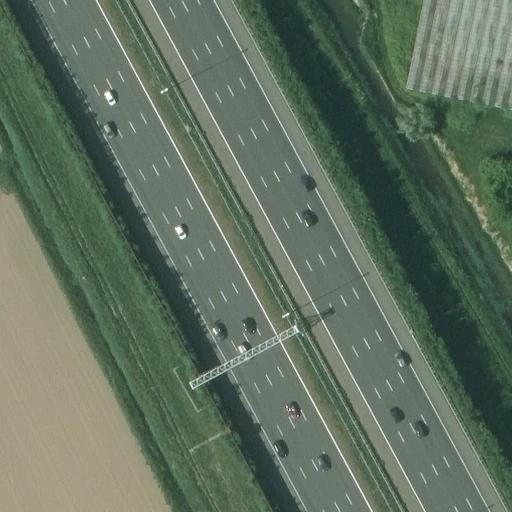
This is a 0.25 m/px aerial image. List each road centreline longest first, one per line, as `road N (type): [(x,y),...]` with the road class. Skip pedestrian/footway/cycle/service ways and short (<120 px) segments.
road 1 (motorway): [(456,511),(180,0)]
road 2 (motorway): [(61,0),(336,511)]
